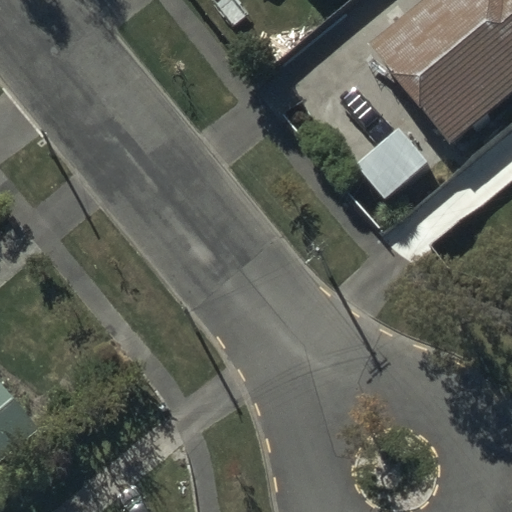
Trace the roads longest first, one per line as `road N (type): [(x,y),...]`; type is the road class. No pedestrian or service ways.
road 1 (residential): [(11,0),(347,408)]
road 2 (residential): [(347,408),(378,395),(432,407),(460,454),(459,481),(442,511)]
